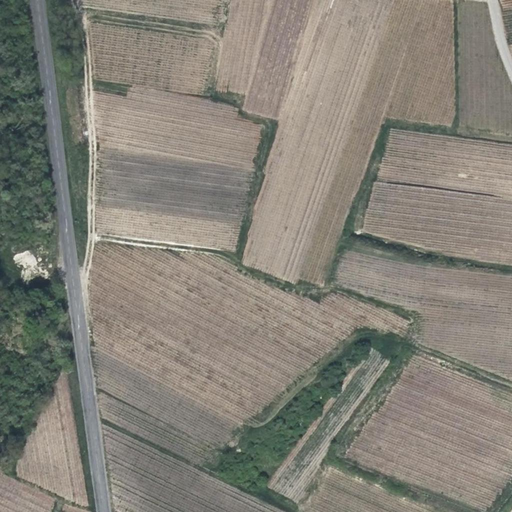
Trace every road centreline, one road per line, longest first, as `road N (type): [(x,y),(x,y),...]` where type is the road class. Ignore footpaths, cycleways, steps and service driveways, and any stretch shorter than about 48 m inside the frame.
road 1 (tertiary): [(37,0),(103,511)]
road 2 (track): [(91,237),(222,252),(309,297),(333,285),(410,317),(409,343),(511,384)]
road 3 (track): [(78,16),(210,34),(219,44),(211,99),(272,124),(235,261)]
road 4 (track): [(77,309),(90,251),(93,152),(83,28),(72,0)]
